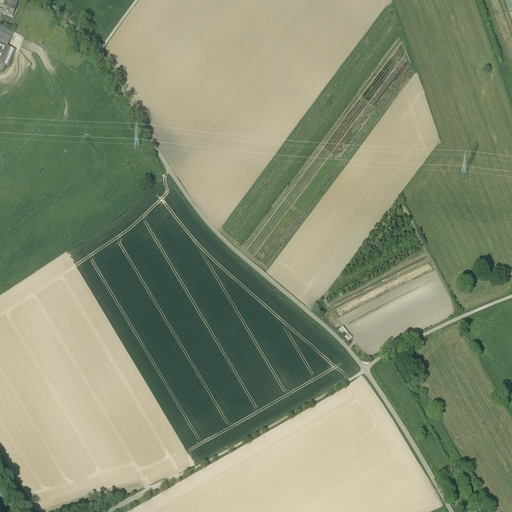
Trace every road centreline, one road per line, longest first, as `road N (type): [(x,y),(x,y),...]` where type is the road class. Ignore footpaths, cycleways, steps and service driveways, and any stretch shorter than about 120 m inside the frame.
road 1 (unclassified): [(451,511),(365,370),(327,326),(210,226),(97,52),(42,0)]
road 2 (track): [(511,295),(396,348),(107,511)]
